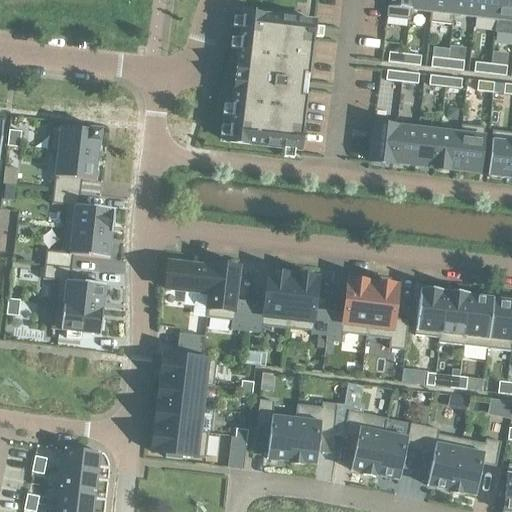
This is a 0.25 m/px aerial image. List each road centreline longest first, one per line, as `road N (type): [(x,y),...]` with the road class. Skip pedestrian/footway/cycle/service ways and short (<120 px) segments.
road 1 (residential): [(147,227),(511,271)]
road 2 (residential): [(153,155),(511,195)]
road 3 (residential): [(129,440),(147,227)]
road 4 (residential): [(243,477),(412,511)]
road 5 (residential): [(161,68),(0,49)]
road 6 (residential): [(0,416),(129,440)]
